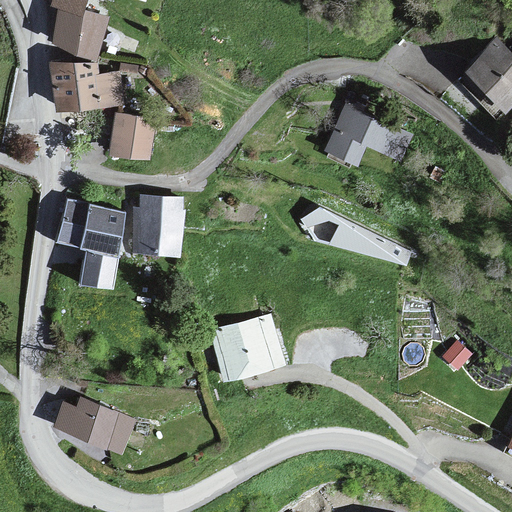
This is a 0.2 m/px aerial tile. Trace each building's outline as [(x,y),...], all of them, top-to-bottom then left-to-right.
[(98,0),(59,0),(58,8),(66,10),(94,16),(98,0)] [(94,16),(66,10),(61,60),(102,63),(111,22),(94,16)] [(511,77),(494,52),(454,72),(489,112),(511,95),(511,77)] [(52,65),(65,116),(129,111),(124,76),(103,78),(102,66),(52,65)] [(412,136),(353,110),(330,153),(363,167),(369,152),(401,164),(412,136)] [(161,124),(119,117),(114,160),(158,165),(161,124)] [(197,205),(147,198),(150,212),(141,211),(140,258),(193,262),(197,205)] [(408,247),(318,201),(300,215),(314,237),(402,259),(408,247)] [(69,202),(60,246),(92,253),(89,290),(127,297),(131,262),(133,217),(69,202)] [(269,317),(218,332),(230,376),(282,361),(269,317)] [(458,363),(472,345),(456,333),(442,350),(458,363)] [(144,426),(90,399),(86,413),(70,405),(65,428),(134,461),(144,426)] [(511,410),(491,444),(511,458),(511,410)]
